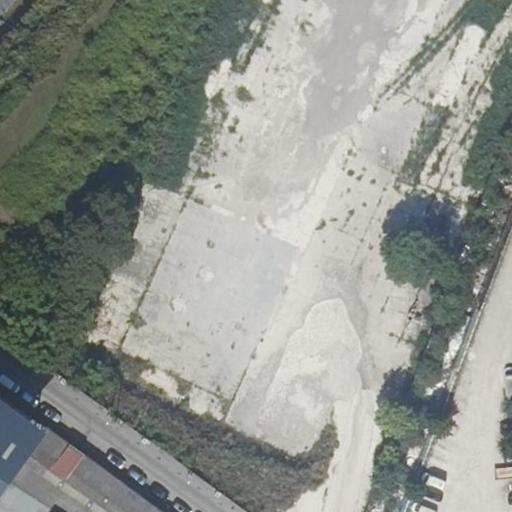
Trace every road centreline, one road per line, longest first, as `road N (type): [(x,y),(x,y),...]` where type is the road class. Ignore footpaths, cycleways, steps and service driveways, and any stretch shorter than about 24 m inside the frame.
road 1 (track): [(380,511),(487,242)]
road 2 (unclassified): [(0,360),(203,511)]
